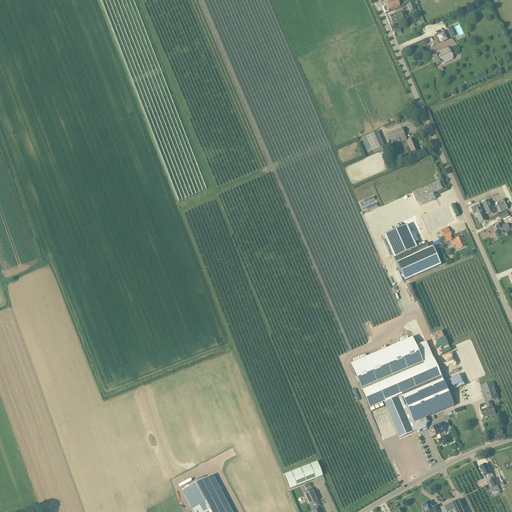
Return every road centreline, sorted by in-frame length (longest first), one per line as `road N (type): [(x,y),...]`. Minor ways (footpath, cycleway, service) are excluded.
road 1 (unclassified): [(511,318),(376,0)]
road 2 (unknown): [(422,479),(384,448),(341,360),(405,321),(403,300)]
road 3 (unclassified): [(364,511),(511,440)]
